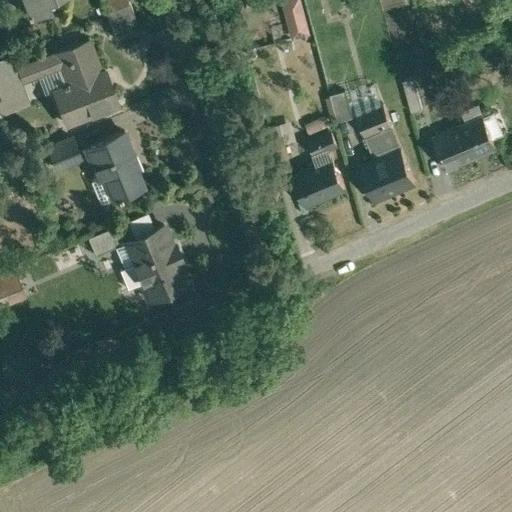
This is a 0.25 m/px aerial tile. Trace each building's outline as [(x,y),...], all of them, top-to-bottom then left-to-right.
[(130,0),(101,0),(107,13),(132,3),(130,0)] [(281,0),(292,39),(312,34),(302,0),(281,0)] [(140,25),(132,3),(107,13),(116,35),(140,25)] [(8,57),(0,60),(0,110),(26,101),(20,85),(62,69),(69,86),(54,91),(66,124),(119,104),(113,87),(109,88),(90,40),(13,69),(8,57)] [(436,103),(449,99),(439,67),(426,71),(436,103)] [(416,77),(404,80),(413,111),(424,107),(416,77)] [(331,94),(338,121),(353,117),(346,90),(331,94)] [(358,114),(367,137),(393,126),(384,103),(358,114)] [(484,115),(435,136),(448,169),(498,147),(484,115)] [(377,159),(362,165),(376,198),(417,180),(393,126),(367,137),(377,159)] [(126,130),(86,147),(99,177),(92,181),(101,203),(144,186),(132,156),(136,154),(126,130)] [(332,130),(310,140),(316,154),(338,144),(332,130)] [(333,158),(295,174),(307,203),(345,187),(333,158)] [(126,241),(136,237),(129,220),(89,238),(96,254),(126,241)] [(136,237),(126,241),(149,299),(189,282),(165,225),(136,237)]
